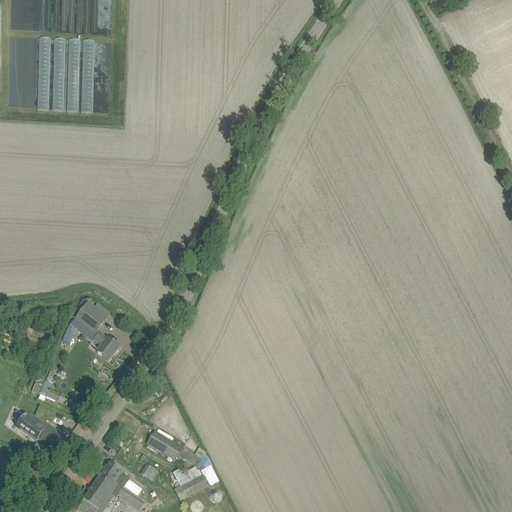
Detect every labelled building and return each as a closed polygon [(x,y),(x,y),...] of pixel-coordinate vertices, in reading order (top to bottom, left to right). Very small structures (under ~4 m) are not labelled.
[(40,38),(38,110),(108,113),(110,70),(94,70),(95,40),(83,40),(68,39),(53,38),(40,38)] [(76,320),(71,326),(76,330),(92,343),(93,341),(100,333),(97,331),(102,325),(106,320),(87,305),(83,311),(76,320)] [(69,328),(63,343),(70,346),(76,330),(69,328)] [(97,353),(101,356),(109,362),(119,348),(108,339),(100,333),(93,341),(101,347),(97,353)] [(36,383),(32,393),(39,396),(43,386),(36,383)] [(40,397),(39,401),(44,403),(50,390),(45,388),(44,388),(40,397)] [(36,443),(37,442),(59,451),(65,439),(45,431),(47,428),(25,418),(17,430),(36,443)] [(182,449),(164,438),(155,433),(147,445),(175,462),(182,449)] [(109,463),(78,510),(81,511),(104,511),(114,497),(116,498),(118,495),(123,499),(122,501),(139,511),(140,511),(145,504),(123,489),(129,480),(121,475),(123,472),(117,469),(110,464),(109,463)] [(140,475),(151,482),(157,472),(146,466),(140,475)] [(204,476),(197,480),(202,490),(209,486),(204,476)] [(190,483),(181,489),(186,498),(196,493),(190,483)] [(210,491),(209,501),(218,502),(219,492),(210,491)]
